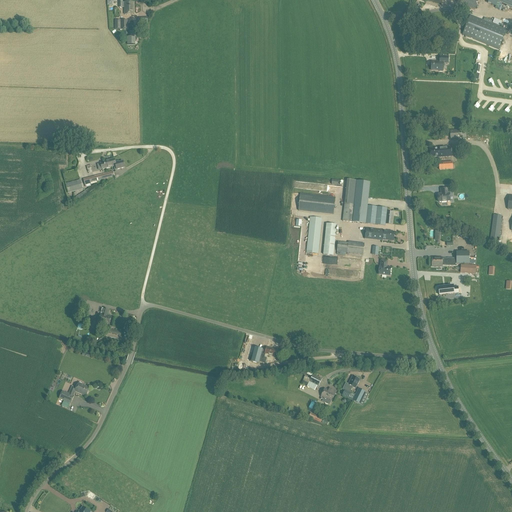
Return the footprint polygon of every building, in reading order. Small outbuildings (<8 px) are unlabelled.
[(457,0),(456,3),(475,10),(478,0),(457,0)] [(511,0),(492,0),(511,8),(511,0)] [(122,2),(119,2),(119,8),(124,7),(124,15),(134,14),(134,3),(122,3),(122,2)] [(472,16),(465,36),(502,50),(509,31),(472,16)] [(148,18),(138,18),(138,27),(144,27),(144,25),(148,25),(148,18)] [(129,20),(115,20),(115,30),(129,30),(129,20)] [(432,61),(432,71),(440,72),(444,72),(444,64),(449,64),(449,57),(440,57),(440,62),(432,61)] [(466,130),(450,131),(450,140),(466,138),(466,130)] [(438,148),(430,149),(430,157),(439,157),(439,158),(452,157),(451,147),(438,148)] [(114,159),(101,163),(102,169),(116,166),(117,170),(124,168),(123,161),(119,162),(119,161),(115,162),(114,159)] [(452,162),(439,162),(439,170),(453,169),(452,162)] [(114,172),(84,180),(85,185),(115,177),(114,172)] [(80,180),(66,184),(68,194),(83,189),(80,180)] [(96,184),(75,197),(78,202),(98,188),(96,184)] [(441,197),(438,197),(438,202),(450,202),(449,194),(448,194),(448,189),(441,190),(441,197)] [(301,194),(299,210),(334,215),(336,198),(301,194)] [(344,212),(343,221),(385,226),(386,224),(386,222),(387,215),(387,212),(387,209),(367,206),(355,205),(346,204),(345,204),(344,212)] [(493,215),(489,243),(499,244),(502,216),(493,215)] [(310,217),(307,253),(318,254),(322,218),(310,217)] [(327,224),(324,255),(333,256),(337,225),(327,224)] [(366,228),(365,239),(382,241),(383,240),(394,241),(395,232),(383,231),(384,230),(366,228)] [(338,242),(337,252),(363,255),(364,244),(348,242),(348,244),(338,242)] [(469,264),(469,252),(456,252),(456,259),(448,259),(442,259),(442,258),(432,258),(432,267),(442,267),(442,266),(456,266),(456,264),(469,264)] [(380,267),(379,275),(390,276),(391,268),(387,268),(387,262),(381,261),(381,267),(380,267)] [(461,265),(460,273),(475,274),(476,266),(461,265)] [(448,279),(447,271),(436,272),(437,279),(448,279)] [(453,286),(439,287),(440,295),(459,293),(458,287),(453,287),(453,286)] [(101,314),(98,323),(102,324),(101,328),(106,329),(107,325),(109,326),(111,317),(107,316),(108,310),(104,309),(102,315),(101,314)] [(110,328),(108,333),(121,336),(122,332),(114,331),(115,329),(110,328)] [(193,359),(219,365),(224,344),(185,335),(180,355),(194,358),(193,359)] [(265,359),(266,354),(275,357),(277,351),(270,350),(271,349),(267,348),(266,349),(263,348),(263,350),(256,348),(252,362),(259,364),(260,363),(265,365),(267,359),(265,359)] [(304,379),(302,383),(307,386),(315,390),(317,386),(319,387),(323,379),(313,375),(311,379),(305,377),(304,379)] [(345,391),(342,396),(353,401),(352,401),(360,405),(363,406),(369,394),(358,389),(355,396),(349,393),(352,387),(355,388),(360,380),(352,377),(349,385),(346,383),(343,390),(345,391)] [(63,392),(60,400),(65,402),(62,407),(68,410),(70,404),(71,405),(74,397),(74,396),(76,392),(86,396),(90,388),(79,384),(76,389),(72,387),(69,394),(63,392)] [(332,402),(335,394),(336,391),(330,388),(328,391),(324,389),(321,397),(324,398),(323,401),(329,405),(331,401),(332,402)] [(311,413),(309,418),(320,423),(323,419),(311,413)]
